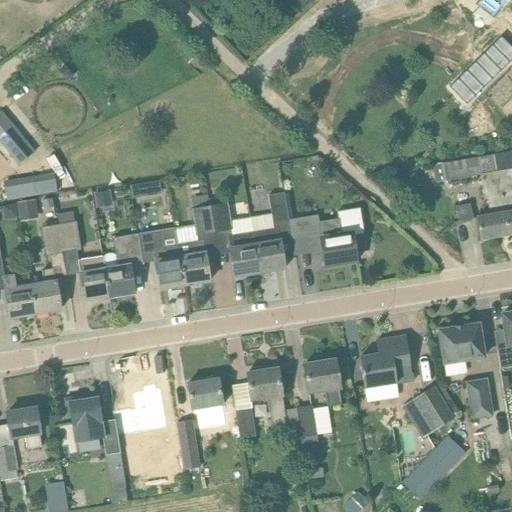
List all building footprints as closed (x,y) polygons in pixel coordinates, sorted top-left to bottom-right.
[(490,23),(509,1),(508,0),(462,0),(467,4),(469,0),(474,0),(483,7),(478,13),(490,23)] [(67,70),(61,75),(66,82),(73,77),(68,70),(67,70)] [(448,110),(456,101),(446,91),(437,101),(448,110)] [(28,144),(1,111),(0,111),(0,133),(16,154),(28,144)] [(511,235),(511,151),(495,154),(508,236),(511,235)] [(481,241),(508,236),(495,154),(466,159),(447,163),(450,180),(481,175),(485,200),(488,199),(490,215),(477,217),(481,241)] [(73,172),(37,174),(38,194),(74,192),(73,172)] [(142,185),(130,186),(132,200),(144,198),(142,185)] [(280,241),(277,223),(289,221),(285,194),(268,197),(271,215),(250,218),(259,273),(285,269),(280,241)] [(210,207),(214,233),(232,230),(228,205),(224,205),(223,200),(209,202),(210,207)] [(35,201),(18,204),(21,222),(38,219),(35,201)] [(41,215),(55,214),(55,202),(41,202),(41,215)] [(474,203),(458,205),(460,220),(476,218),(474,203)] [(210,207),(192,210),(197,236),(214,233),(210,207)] [(341,236),(320,239),(325,267),(357,261),(353,236),(364,234),(360,209),(337,212),(341,236)] [(76,222),(59,224),(59,225),(64,253),(81,250),(76,222)] [(45,256),(64,253),(59,225),(41,228),(45,256)] [(161,231),(138,235),(142,264),(155,262),(159,290),(184,286),(178,248),(164,250),(161,231)] [(130,266),(142,264),(138,235),(113,239),(116,254),(108,255),(105,256),(104,257),(103,257),(105,270),(109,298),(135,294),(130,266)] [(253,235),(228,240),(230,249),(234,277),(259,273),(253,235)] [(205,253),(203,244),(178,248),(184,286),(210,281),(205,253)] [(0,291),(5,290),(10,319),(35,314),(30,284),(30,285),(29,273),(4,277),(0,256),(0,291)] [(84,302),(109,298),(105,270),(103,257),(89,259),(78,261),(80,274),(84,302)] [(60,310),(57,290),(56,282),(55,282),(53,269),(42,271),(43,282),(30,284),(35,314),(60,310)] [(511,312),(502,315),(504,329),(495,330),(501,367),(510,366),(507,346),(511,345),(511,312)] [(444,364),(484,358),(478,325),(463,327),(463,326),(455,328),(439,331),(444,364)] [(412,374),(409,356),(406,336),(376,341),(378,355),(360,358),(364,389),(397,383),(396,377),(412,374)] [(340,389),(339,380),(336,360),(304,365),(308,394),(325,391),(327,407),(341,405),(339,389),(340,389)] [(284,411),(281,389),(278,369),(247,374),(251,401),(267,398),(271,427),(297,423),(295,410),(284,411)] [(223,406),(222,399),(218,379),(187,384),(192,411),(204,409),(206,425),(222,422),(219,406),(223,406)] [(473,419),(492,416),(486,380),(467,383),(473,419)] [(131,409),(114,412),(116,426),(120,454),(122,464),(139,462),(135,433),(138,433),(138,434),(167,429),(161,389),(157,390),(156,386),(143,388),(144,392),(132,394),(135,411),(131,411),(131,409)] [(422,439),(453,419),(434,388),(403,407),(422,439)] [(81,397),(65,399),(67,417),(71,417),(75,444),(103,439),(106,456),(120,454),(116,426),(102,428),(97,399),(82,401),(81,397)] [(312,407),(295,410),(297,423),(298,423),(305,468),(321,466),(312,407)] [(40,434),(39,428),(36,408),(7,413),(11,439),(25,437),(27,450),(41,448),(39,434),(40,434)] [(240,439),(255,436),(251,410),(236,411),(240,439)] [(183,460),(198,457),(192,421),(177,423),(181,451),(182,451),(183,460)] [(447,437),(404,483),(422,500),(466,454),(447,437)] [(0,448),(0,479),(0,481),(18,478),(14,446),(0,448)] [(360,492),(345,505),(351,511),(359,511),(369,503),(360,492)]
